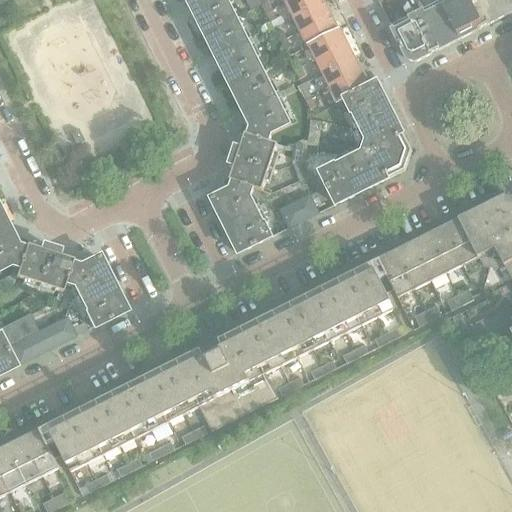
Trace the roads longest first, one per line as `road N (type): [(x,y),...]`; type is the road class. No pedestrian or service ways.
road 1 (residential): [(190,307),(445,178)]
road 2 (residential): [(134,194),(193,165),(208,145),(142,0)]
road 3 (residential): [(0,403),(190,307)]
road 4 (residential): [(0,131),(37,208),(58,226),(134,194)]
road 5 (residential): [(190,307),(134,194)]
